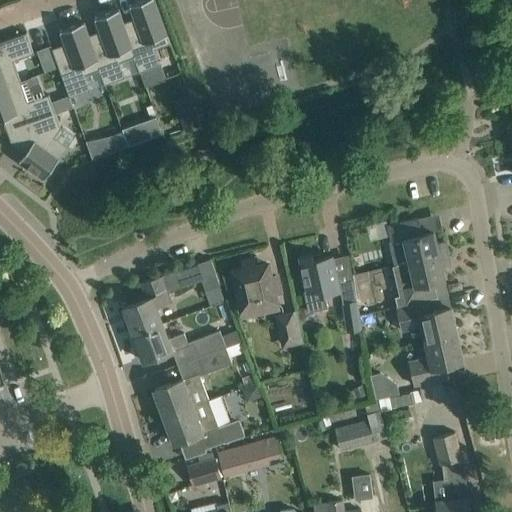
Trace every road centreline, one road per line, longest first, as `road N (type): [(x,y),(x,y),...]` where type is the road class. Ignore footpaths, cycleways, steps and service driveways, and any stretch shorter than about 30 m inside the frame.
road 1 (residential): [(455,165),(290,192),(215,218),(72,289)]
road 2 (residential): [(511,396),(474,186),(455,165)]
road 3 (residential): [(148,511),(113,388),(72,289)]
